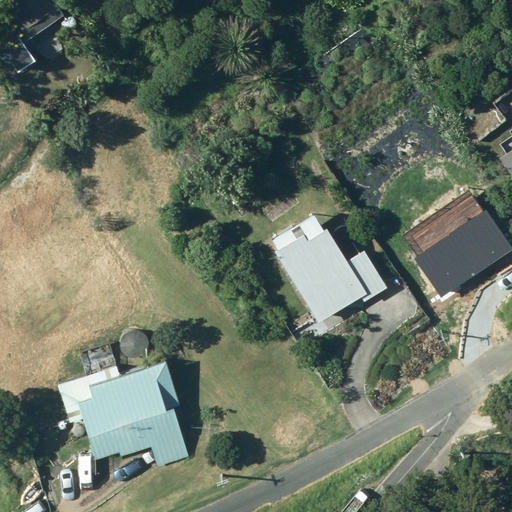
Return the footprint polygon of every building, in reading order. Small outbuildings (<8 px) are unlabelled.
[(59,16),(47,0),(0,0),(0,16),(20,44),(59,16)] [(511,93),(500,103),(511,118),(511,93)] [(144,124),(129,104),(112,117),(127,137),(144,124)] [(511,165),(511,138),(500,147),(511,165)] [(264,255),(311,324),(354,295),(360,304),(382,289),(358,254),(340,267),(316,232),(297,245),(291,236),(264,255)] [(399,247),(387,235),(379,243),(391,255),(399,247)] [(255,256),(244,240),(233,247),(244,263),(255,256)] [(452,243),(407,274),(431,310),(476,278),(452,243)] [(165,363),(90,387),(87,376),(58,385),(71,426),(84,421),(97,462),(119,455),(121,458),(152,449),(158,467),(189,457),(173,408),(179,406),(165,363)]
